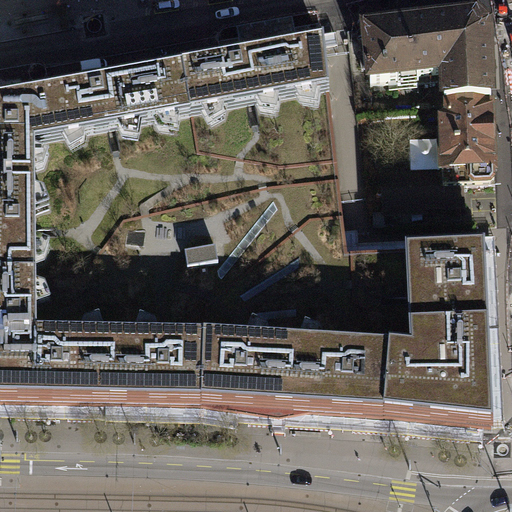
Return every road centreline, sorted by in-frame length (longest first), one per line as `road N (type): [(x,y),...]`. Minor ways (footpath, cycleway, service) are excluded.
road 1 (secondary): [(483,501),(223,472),(0,467)]
road 2 (residential): [(0,54),(135,38),(314,0)]
